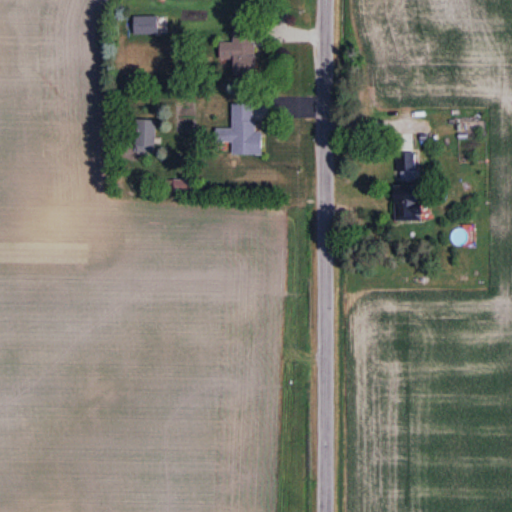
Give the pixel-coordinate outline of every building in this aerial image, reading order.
[(135,35),(160,35),(160,17),(135,17),(135,35)] [(235,77),(257,77),(256,32),(234,32),(235,44),(221,44),(222,61),(235,61),(235,77)] [(263,133),(255,133),(255,105),(234,105),(234,130),(217,130),(218,144),(234,144),(234,157),(263,156),(263,133)] [(157,122),(138,122),(138,155),(157,155),(157,122)] [(417,155),(398,155),(398,173),(417,173),(417,155)] [(425,203),(417,203),(418,188),(396,188),(395,223),(425,223),(425,203)]
